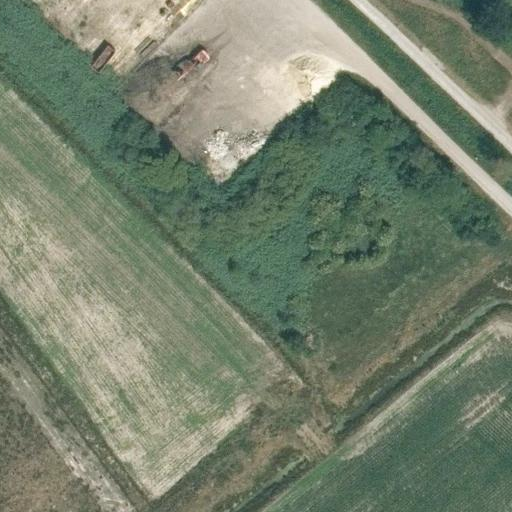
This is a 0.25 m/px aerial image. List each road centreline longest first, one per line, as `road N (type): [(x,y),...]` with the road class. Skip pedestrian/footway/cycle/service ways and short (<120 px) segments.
road 1 (track): [(511,209),(284,0)]
road 2 (track): [(362,0),(511,141)]
